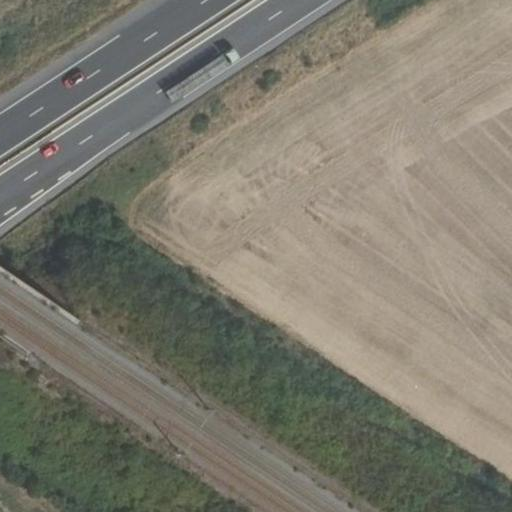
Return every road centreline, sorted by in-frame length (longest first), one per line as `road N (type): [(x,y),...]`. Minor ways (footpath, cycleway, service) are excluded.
road 1 (trunk): [(0,198),(300,0)]
road 2 (trunk): [(202,0),(0,133)]
